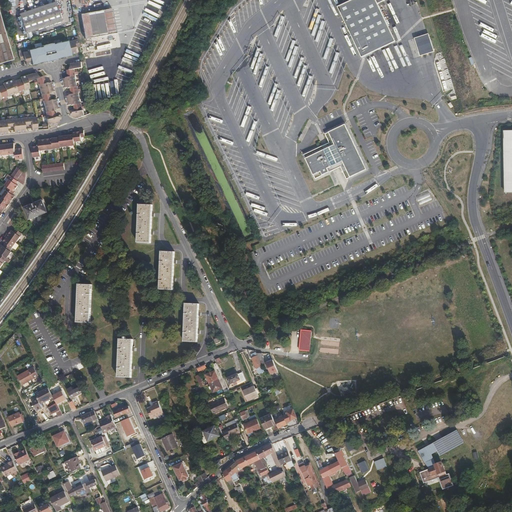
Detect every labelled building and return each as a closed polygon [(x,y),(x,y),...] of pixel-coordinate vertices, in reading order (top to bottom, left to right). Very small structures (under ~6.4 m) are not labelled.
[(350,0),(338,6),(362,56),(377,50),(383,47),(388,44),(396,41),(379,3),(384,0),(350,0)] [(55,2),(19,14),(26,33),(61,21),(55,2)] [(112,9),(80,15),(85,38),(117,33),(112,9)] [(0,63),(13,59),(0,15),(0,63)] [(420,36),(415,37),(421,55),(426,54),(435,51),(429,33),(420,36)] [(57,59),(59,58),(59,57),(63,56),(64,57),(71,55),(77,53),(76,49),(76,47),(80,46),(78,39),(69,41),(68,40),(54,43),(42,46),(28,50),(28,51),(19,53),(21,60),(24,59),(25,61),(26,61),(27,65),(31,64),(31,65),(38,63),(38,62),(43,61),(43,62),(46,61),(46,62),(50,61),(50,59),(52,58),(52,60),(57,59)] [(76,76),(74,69),(83,68),(82,62),(74,63),(75,64),(71,65),(71,66),(70,68),(70,70),(67,70),(68,77),(66,78),(62,79),(64,88),(68,87),(68,88),(70,88),(72,94),(70,95),(70,96),(66,97),(68,106),(72,105),(72,106),(74,105),(75,112),(73,112),(71,115),(74,117),(77,117),(78,118),(85,116),(83,110),(81,103),(79,94),(78,86),(77,86),(75,77),(76,76)] [(52,99),(50,100),(48,94),(50,93),(50,92),(54,91),(51,82),(47,83),(47,82),(45,83),(43,76),(39,77),(38,76),(37,75),(36,73),(33,74),(32,74),(25,76),(29,89),(27,81),(36,79),(38,85),(41,94),(41,95),(43,102),(46,112),(45,112),(47,119),(47,124),(42,124),(42,126),(43,129),(43,130),(48,129),(47,125),(55,124),(55,122),(58,121),(60,118),(57,116),(54,117),(53,111),(55,110),(55,109),(59,108),(56,99),(52,100),(52,99)] [(0,99),(29,89),(25,76),(21,77),(22,81),(21,81),(22,83),(15,86),(14,84),(12,80),(3,83),(5,87),(4,87),(5,90),(0,91),(0,99)] [(22,81),(21,77),(20,77),(21,79),(14,81),(13,80),(12,80),(14,84),(15,86),(22,83),(21,81),(22,81)] [(0,133),(7,133),(6,129),(7,129),(7,127),(13,126),(14,128),(15,132),(24,131),(24,127),(25,127),(24,125),(31,124),(31,127),(32,126),(33,131),(37,130),(36,117),(31,118),(30,117),(23,118),(24,118),(13,119),(6,119),(6,120),(0,120),(0,133)] [(304,154),(315,178),(333,169),(341,166),(348,179),(367,169),(348,128),(343,130),(341,125),(325,133),(329,142),(321,145),(304,154)] [(85,137),(84,130),(80,131),(80,132),(75,132),(76,133),(73,134),(73,135),(74,142),(81,141),(81,137),(85,137)] [(68,146),(75,146),(74,142),(73,135),(69,135),(69,136),(67,137),(68,146)] [(61,147),(68,146),(67,137),(64,137),(64,136),(59,136),(59,137),(61,147)] [(55,139),(53,139),(54,149),(61,148),(61,147),(59,137),(55,138),(55,139)] [(50,138),(47,139),(45,139),(47,150),(54,149),(53,139),(50,140),(50,138)] [(47,150),(45,139),(41,140),(41,141),(39,141),(39,146),(39,147),(40,151),(47,150)] [(12,143),(7,144),(9,155),(16,154),(15,150),(15,149),(14,144),(12,145),(12,143)] [(3,146),(0,146),(2,155),(2,156),(9,155),(7,144),(3,145),(3,146)] [(41,157),(40,151),(39,147),(37,147),(37,146),(32,147),(34,158),(41,157)] [(15,150),(16,154),(16,160),(24,159),(22,148),(17,149),(17,150),(15,150)] [(11,176),(8,174),(6,177),(9,179),(5,185),(8,187),(13,191),(14,189),(15,190),(18,186),(16,184),(18,181),(17,180),(11,176)] [(8,187),(2,196),(3,197),(10,202),(11,200),(12,201),(15,196),(13,195),(15,192),(14,192),(13,191),(8,187)] [(419,204),(431,202),(430,193),(417,195),(419,204)] [(10,202),(3,197),(0,200),(0,207),(4,210),(6,208),(7,208),(9,204),(10,202)] [(43,200),(25,207),(30,220),(48,212),(43,200)] [(139,204),(138,242),(151,243),(153,205),(139,204)] [(8,237),(16,243),(23,234),(16,229),(14,231),(12,230),(9,234),(10,235),(8,237)] [(10,251),(16,243),(8,237),(7,239),(6,238),(3,242),(5,243),(3,246),(4,246),(10,251)] [(0,253),(0,257),(5,261),(12,252),(10,251),(4,246),(2,249),(1,248),(0,249),(0,253)] [(161,251),(160,289),(173,290),(175,252),(161,251)] [(79,284),(77,322),(90,323),(92,284),(79,284)] [(186,303),(184,342),(198,342),(199,304),(186,303)] [(302,330),(300,350),(310,351),(312,331),(302,330)] [(17,336),(14,334),(6,345),(9,347),(17,336)] [(120,339),(118,377),(132,378),(133,339),(126,339),(126,337),(124,337),(124,339),(120,339)] [(0,358),(9,347),(6,345),(0,352),(0,358)] [(256,350),(248,349),(249,354),(251,358),(252,358),(257,369),(259,374),(265,372),(262,365),(257,353),(256,350)] [(257,353),(262,365),(266,364),(266,363),(269,362),(266,355),(266,353),(263,354),(263,353),(257,353)] [(274,365),(267,368),(270,375),(277,372),(274,365)] [(34,367),(17,377),(22,385),(39,376),(34,367)] [(223,388),(215,371),(206,375),(213,392),(223,388)] [(231,376),(227,378),(230,385),(234,383),(235,385),(245,380),(242,373),(239,374),(238,373),(234,375),(233,373),(231,375),(231,376)] [(272,383),(270,384),(272,389),(274,393),(278,391),(276,386),(275,385),(274,386),(272,383)] [(255,386),(243,391),(248,401),(259,396),(255,386)] [(72,387),(67,389),(72,399),(82,394),(79,388),(74,390),(72,387)] [(40,404),(50,399),(53,397),(48,388),(36,394),(40,404)] [(213,404),(215,408),(217,413),(229,407),(225,398),(213,404)] [(150,408),(147,409),(148,411),(151,419),(162,414),(163,414),(158,401),(153,403),(154,406),(150,408)] [(58,416),(63,415),(57,403),(52,405),(55,411),(58,416)] [(116,417),(131,411),(129,406),(114,412),(116,417)] [(297,418),(294,412),(292,413),(290,410),(285,412),(287,415),(284,416),(287,422),(288,422),(291,421),(297,418)] [(98,419),(94,411),(81,416),(83,419),(85,424),(96,420),(98,419)] [(20,412),(9,417),(13,427),(24,422),(23,421),(25,420),(22,414),(21,415),(20,412)] [(276,425),(272,414),(261,419),(265,430),(276,425)] [(117,427),(115,424),(111,415),(106,417),(107,418),(107,419),(106,420),(105,419),(99,421),(101,424),(105,433),(108,432),(108,431),(117,427)] [(287,422),(284,416),(282,417),(282,415),(279,416),(280,418),(275,420),(278,428),(288,424),(287,422)] [(248,434),(261,428),(257,419),(244,425),(248,434)] [(241,432),(237,423),(227,427),(228,430),(222,432),(223,433),(226,441),(232,438),(231,436),(241,432)] [(223,433),(222,432),(220,427),(217,428),(216,426),(199,433),(204,444),(221,436),(220,434),(223,433)] [(420,473),(424,483),(439,477),(443,489),(453,485),(449,474),(447,475),(445,472),(466,464),(462,454),(435,464),(431,454),(437,451),(440,455),(462,443),(460,438),(461,437),(457,430),(456,431),(451,433),(451,434),(449,435),(444,437),(445,438),(443,439),(442,438),(438,441),(436,442),(431,445),(430,446),(431,448),(427,450),(427,449),(421,451),(425,463),(430,461),(433,468),(430,469),(420,473)] [(65,431),(53,436),(58,446),(69,441),(65,431)] [(173,434),(162,439),(168,451),(178,447),(173,434)] [(102,437),(91,441),(95,451),(106,446),(102,437)] [(335,451),(339,461),(343,468),(347,477),(348,478),(353,475),(351,471),(348,465),(344,456),(345,456),(342,448),(345,447),(342,441),(335,445),(337,450),(335,451)] [(40,444),(31,449),(34,457),(46,451),(43,446),(42,446),(40,444)] [(276,452),(272,444),(256,451),(260,460),(262,459),(272,454),(274,459),(278,457),(277,455),(276,452)] [(19,451),(14,453),(19,464),(30,458),(25,448),(19,452),(19,451)] [(261,461),(260,460),(256,451),(237,461),(241,469),(255,462),(257,467),(264,464),(261,461)] [(292,460),(288,451),(277,455),(278,457),(281,464),(282,465),(292,460)] [(185,463),(190,461),(187,454),(179,458),(181,462),(184,461),(185,463)] [(79,464),(77,458),(66,462),(70,473),(81,469),(79,464)] [(375,462),(378,470),(387,466),(384,458),(375,462)] [(214,463),(217,469),(222,464),(222,463),(221,461),(222,460),(221,459),(214,463)] [(320,460),(316,461),(320,471),(323,470),(324,469),(320,460)] [(18,471),(13,461),(9,463),(10,465),(8,466),(7,465),(1,467),(6,477),(18,471)] [(241,469),(237,461),(230,467),(236,473),(241,469)] [(343,468),(339,461),(329,467),(324,469),(323,470),(320,471),(323,478),(329,475),(330,477),(336,473),(335,472),(339,470),(343,468)] [(311,477),(304,462),(299,465),(305,480),(311,477)] [(183,463),(174,467),(180,481),(189,477),(183,463)] [(305,465),(314,484),(318,482),(319,482),(310,463),(305,465)] [(283,468),(282,465),(281,464),(277,465),(279,470),(269,475),(271,479),(273,483),(281,479),(282,481),(284,482),(285,482),(286,482),(287,480),(288,479),(288,478),(283,468)] [(43,465),(35,468),(38,474),(41,473),(45,471),(43,467),(43,465)] [(116,465),(102,471),(106,481),(120,475),(116,465)] [(236,473),(230,467),(228,469),(234,483),(235,486),(238,484),(236,479),(239,478),(236,473)] [(266,468),(259,471),(262,477),(262,476),(269,474),(266,468)] [(234,483),(228,469),(224,473),(227,482),(228,482),(230,485),(234,483)] [(54,471),(47,474),(49,480),(56,476),(54,471)] [(29,473),(21,477),(25,484),(33,480),(29,473)] [(38,474),(39,476),(44,485),(47,484),(41,473),(38,474)] [(271,479),(269,475),(269,474),(262,476),(265,482),(271,479)] [(333,485),(330,477),(329,475),(323,478),(324,479),(327,488),(333,485)] [(355,475),(350,478),(356,493),(369,487),(366,480),(358,483),(355,475)] [(352,487),(348,478),(347,477),(343,479),(343,481),(333,485),(327,488),(331,496),(344,490),(347,489),(352,487)] [(224,488),(218,478),(215,481),(219,490),(223,488),(224,488)] [(98,484),(96,479),(87,483),(89,489),(88,489),(89,493),(92,492),(90,488),(98,484)] [(64,484),(68,492),(75,488),(73,484),(71,485),(69,481),(64,484)] [(75,488),(68,492),(71,497),(85,490),(87,494),(89,493),(88,489),(86,490),(84,484),(75,488)] [(352,488),(352,487),(347,489),(349,493),(350,492),(354,500),(357,498),(355,494),(354,492),(352,488)] [(50,498),(57,511),(60,510),(58,510),(62,509),(60,506),(70,502),(65,491),(50,498)] [(203,492),(200,496),(202,500),(203,502),(203,503),(203,504),(204,506),(206,507),(208,511),(220,511),(220,510),(215,511),(213,511),(203,492)] [(163,494),(155,498),(162,511),(170,508),(163,494)] [(106,502),(105,499),(102,500),(100,497),(96,499),(99,505),(101,504),(106,502)] [(110,511),(106,502),(101,504),(104,511),(110,511)] [(40,508),(42,511),(52,511),(54,511),(49,503),(40,508)]
